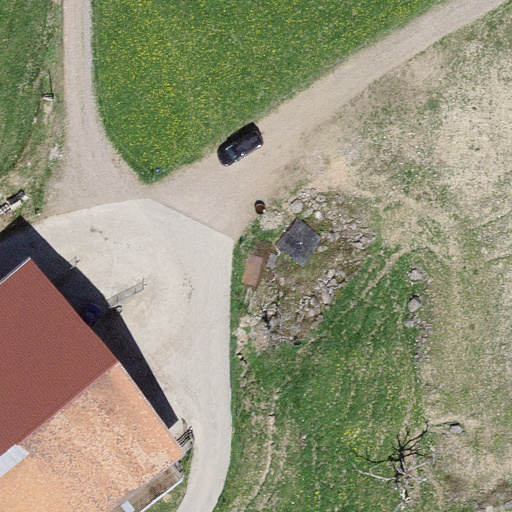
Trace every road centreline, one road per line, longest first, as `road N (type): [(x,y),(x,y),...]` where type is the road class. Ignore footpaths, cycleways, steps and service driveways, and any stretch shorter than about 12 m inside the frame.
road 1 (track): [(78,0),(87,144),(96,171),(180,274),(209,359),(211,458),(192,511)]
road 2 (track): [(159,247),(331,92),(470,0)]
